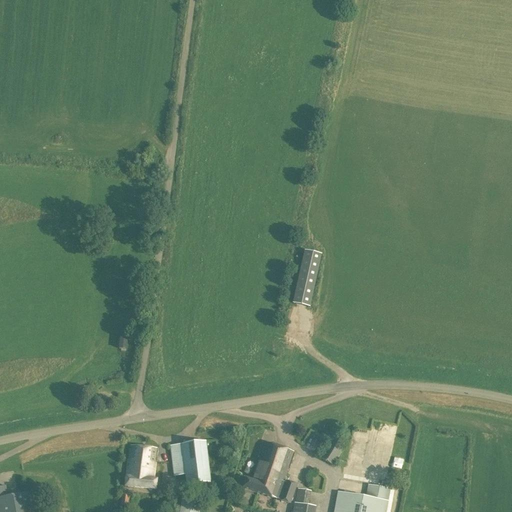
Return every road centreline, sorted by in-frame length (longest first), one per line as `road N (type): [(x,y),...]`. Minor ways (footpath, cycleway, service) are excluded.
road 1 (unclassified): [(133,418),(191,0)]
road 2 (unclassified): [(133,418),(355,385),(511,400)]
road 3 (unclassified): [(0,440),(133,418)]
